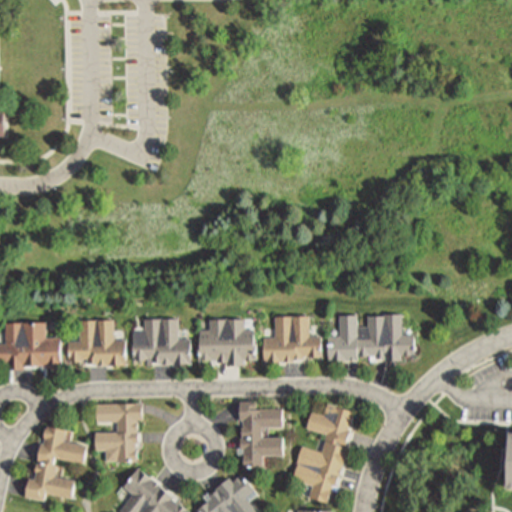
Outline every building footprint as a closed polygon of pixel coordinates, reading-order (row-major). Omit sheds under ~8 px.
[(276,313),(309,313),(309,334),(321,335),(321,353),(318,353),(318,354),(307,354),(307,356),(269,356),(269,353),(264,353),(264,334),(276,334),(276,313)] [(370,315),(402,315),(402,334),(413,334),(413,356),(401,356),(401,361),(376,360),(376,355),(358,355),(358,360),(330,360),(330,335),(341,335),(341,314),(358,314),(358,336),(370,336),(370,315)] [(243,319),(244,329),(254,328),(254,358),(243,358),(243,366),(227,366),(227,363),(217,363),(217,360),(200,360),(199,330),(209,329),(209,319),(243,319)] [(13,360),(6,360),(6,362),(0,362),(0,338),(13,338),(13,320),(49,320),(49,341),(61,341),(61,366),(60,366),(60,367),(45,367),(45,366),(30,366),(30,365),(13,365),(13,360)] [(116,321),(116,342),(128,342),(128,360),(125,360),(125,362),(114,362),(114,363),(76,363),(76,360),(70,360),(70,342),(82,342),(82,321),(116,321)] [(180,321),(180,342),(192,342),(192,361),(189,361),(189,362),(178,362),(178,364),(140,363),(140,361),(134,361),(134,342),(146,342),(147,321),(180,321)] [(100,448),(100,429),(121,429),(121,419),(100,419),(100,400),(151,400),(150,417),(144,417),(144,427),(142,427),(142,430),(143,430),(143,440),(141,440),(141,449),(144,449),(144,456),(141,456),(141,459),(120,458),(120,448),(100,448)] [(240,403),(255,403),(255,410),(282,410),(281,429),(261,429),(261,440),(280,440),(280,458),(261,458),(261,471),(249,471),(249,469),(242,469),(242,457),(249,457),(249,451),(241,451),(241,429),(249,429),(249,422),(241,422),(240,403)] [(310,408),(328,414),(332,404),(351,410),(346,427),(348,427),(342,444),(344,445),(332,483),(330,482),(324,500),(306,494),(310,484),(288,477),(299,443),(318,449),(323,432),(304,426),(310,408)] [(63,477),(83,481),(79,499),(52,494),(50,501),(31,497),(35,477),(42,479),(52,425),(73,429),(71,441),(95,445),(92,462),(67,457),(63,477)] [(511,495),(501,495),(505,430),(511,430),(511,495)] [(138,472),(186,511),(124,511),(123,511),(134,497),(124,489),(138,472)] [(197,511),(208,502),(206,499),(212,493),(210,491),(224,481),(231,488),(237,484),(232,478),(240,472),(253,489),(240,500),(249,511),(197,511)]
